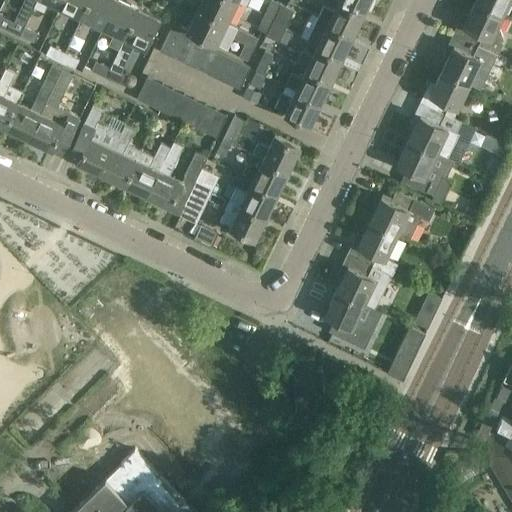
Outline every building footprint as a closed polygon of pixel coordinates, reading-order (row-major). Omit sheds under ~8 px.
[(34,7),(37,0),(24,0),(14,22),(0,14),(0,25),(21,35),(25,27),(34,7)] [(60,8),(64,0),(37,0),(34,7),(44,12),(49,2),(60,8)] [(82,18),(90,0),(64,0),(60,8),(82,18)] [(104,28),(117,0),(90,0),(82,18),(104,28)] [(120,49),(140,9),(121,0),(117,0),(104,28),(114,34),(109,44),(120,49)] [(228,23),(238,1),(236,0),(202,0),(198,8),(228,23)] [(275,18),(282,3),(275,0),(272,0),(266,13),(275,18)] [(356,33),(366,11),(342,0),(340,0),(335,10),(325,5),(320,15),(356,33)] [(342,0),(366,11),(367,8),(372,10),(376,0),(342,0)] [(497,27),(504,13),(476,0),(465,24),(459,21),(454,32),(498,54),(504,42),(503,41),(504,38),(502,30),(497,27)] [(511,0),(476,0),(504,13),(511,17),(511,0)] [(286,29),(295,10),(282,3),(275,18),(273,22),(286,29)] [(217,45),(228,23),(198,8),(187,31),(217,45)] [(140,9),(120,49),(111,69),(106,77),(120,84),(124,75),(121,74),(136,44),(147,49),(162,19),(140,9)] [(268,32),(273,22),(275,18),(266,13),(258,28),(268,32)] [(344,57),(353,37),(356,33),(320,15),(308,39),(319,44),(344,57)] [(280,41),(286,29),(273,22),(268,32),(267,35),(280,41)] [(37,33),(25,27),(21,35),(33,41),(37,33)] [(172,56),(182,34),(170,28),(160,50),(172,56)] [(260,38),(239,28),(234,38),(245,43),(240,56),(249,61),(260,38)] [(489,73),(498,54),(454,32),(449,43),(455,46),(443,70),(471,83),(478,68),(489,73)] [(183,61),(194,40),(182,34),(172,56),(183,61)] [(195,67),(205,45),(194,40),(183,61),(195,67)] [(333,79),(344,57),(319,44),(314,55),(303,50),(297,62),(308,67),(333,79)] [(206,72),(217,51),(205,45),(195,67),(206,72)] [(61,62),(65,54),(50,47),(46,55),(61,62)] [(218,78),(228,56),(217,51),(206,72),(218,78)] [(264,73),(270,61),(273,55),(266,51),(257,69),(264,73)] [(75,69),(78,62),(79,61),(65,54),(61,62),(75,69)] [(229,83),(240,62),(228,56),(218,78),(229,83)] [(106,77),(111,69),(96,61),(92,70),(106,77)] [(251,67),(240,62),(229,83),(241,89),(251,67)] [(29,139),(63,69),(53,64),(32,108),(17,101),(5,127),(29,139)] [(0,124),(5,127),(17,101),(23,89),(10,83),(16,72),(6,67),(0,78),(0,124)] [(322,102),(333,79),(308,67),(303,78),(292,73),(286,85),(297,90),(322,102)] [(63,153),(81,117),(57,105),(73,73),(63,69),(29,139),(53,150),(53,149),(63,153)] [(258,86),(264,73),(257,69),(250,83),(258,86)] [(455,117),(471,83),(443,70),(432,94),(426,91),(421,102),(455,117)] [(149,104),(159,82),(148,77),(138,98),(149,104)] [(160,109),(171,88),(159,82),(149,104),(160,109)] [(172,115),(182,93),(171,88),(160,109),(172,115)] [(311,125),(322,102),(297,90),(294,97),(283,92),(275,107),(311,125)] [(183,120),(194,99),(182,93),(172,115),(183,120)] [(195,126),(205,104),(194,99),(183,120),(195,126)] [(457,131),(462,121),(455,117),(421,102),(416,112),(421,115),(410,138),(449,156),(460,133),(457,131)] [(101,173),(122,131),(100,120),(106,109),(94,103),(69,156),(79,161),(78,162),(101,173)] [(206,131),(217,110),(205,104),(195,126),(206,131)] [(218,137),(228,115),(217,110),(206,131),(218,137)] [(246,120),(235,115),(224,137),(232,141),(236,143),(246,120)] [(125,185),(142,150),(128,143),(135,128),(125,124),(122,131),(101,173),(125,185)] [(259,141),(253,153),(290,170),(301,147),(276,134),(270,146),(259,141)] [(226,155),(232,141),(224,137),(218,151),(226,155)] [(455,159),(449,156),(410,138),(398,163),(408,168),(403,179),(435,194),(433,199),(442,203),(453,179),(448,176),(455,159)] [(183,209),(186,204),(196,182),(203,166),(208,156),(195,150),(184,173),(185,174),(183,179),(170,173),(184,144),(174,139),(171,146),(148,195),(172,207),(173,204),(183,209)] [(148,195),(171,146),(161,141),(154,155),(142,150),(125,185),(148,195)] [(279,193),(290,170),(253,153),(242,176),(253,181),(279,193)] [(220,175),(203,166),(196,182),(213,189),(220,175)] [(268,215),(279,193),(253,181),(248,192),(237,187),(232,198),(268,215)] [(201,212),(213,189),(196,182),(186,204),(201,212)] [(436,207),(423,202),(397,190),(392,201),(382,196),(370,221),(398,234),(410,240),(422,216),(430,220),(436,207)] [(257,239),(268,215),(232,198),(226,209),(221,221),(257,239)] [(387,257),(398,234),(370,221),(359,244),(354,242),(349,252),(391,273),(394,273),(399,262),(387,257)] [(196,237),(193,253),(212,256),(215,241),(196,237)] [(365,303),(377,279),(386,284),(391,273),(349,252),(343,263),(349,266),(337,289),(365,303)] [(337,289),(325,314),(328,315),(335,319),(330,330),(366,347),(371,336),(383,312),(365,303),(337,289)] [(426,341),(438,310),(425,305),(413,336),(426,341)] [(238,420),(164,344),(135,373),(126,364),(112,378),(113,379),(113,378),(126,392),(94,423),(111,440),(104,447),(121,464),(71,511),(197,511),(186,500),(218,469),(203,454),(209,449),(238,420)] [(402,346),(389,373),(404,380),(417,353),(402,346)] [(276,367),(291,414),(292,416),(294,419),(296,421),(297,422),(299,423),(301,424),(304,425),(307,426),(309,426),(312,425),(315,424),(317,423),(319,421),(321,419),(323,417),(324,415),(325,413),(325,411),(325,410),(325,408),(323,369),(315,369),(315,357),(295,358),(296,366),(288,369),(286,364),(276,367)] [(491,407),(477,436),(485,440),(491,442),(486,454),(511,497),(511,362),(504,380),(511,383),(511,421),(503,417),(498,426),(511,432),(507,440),(495,434),(490,431),(499,411),(504,401),(496,397),(491,407)] [(21,466),(36,480),(56,458),(41,444),(21,466)]
